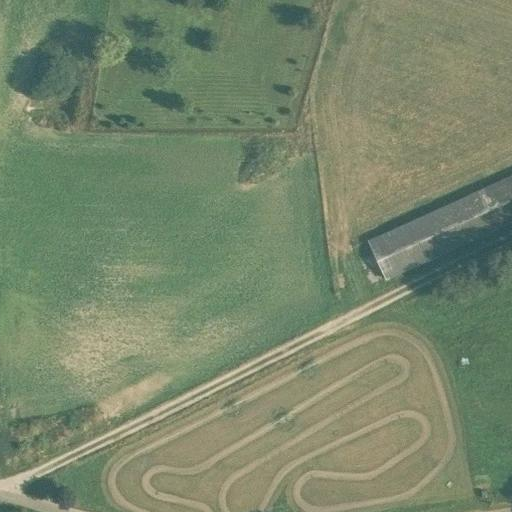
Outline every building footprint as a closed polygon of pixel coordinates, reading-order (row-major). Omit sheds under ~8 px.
[(43,49),(49,26),(11,18),(6,41),(43,49)] [(1,63),(40,72),(44,52),(43,52),(43,49),(6,41),(1,63)] [(40,72),(1,63),(0,67),(0,86),(33,94),(34,91),(35,91),(40,72)] [(33,94),(0,86),(0,109),(28,116),(33,94)] [(0,133),(23,139),(28,116),(0,109),(0,133)] [(511,174),(387,232),(368,240),(385,278),(404,269),(511,220),(511,174)]
